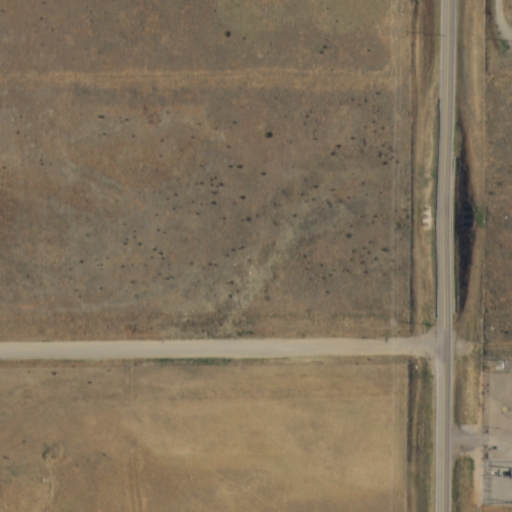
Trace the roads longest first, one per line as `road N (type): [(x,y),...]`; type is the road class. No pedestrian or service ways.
road 1 (secondary): [(444,0),(441,511)]
road 2 (residential): [(441,330),(0,332)]
